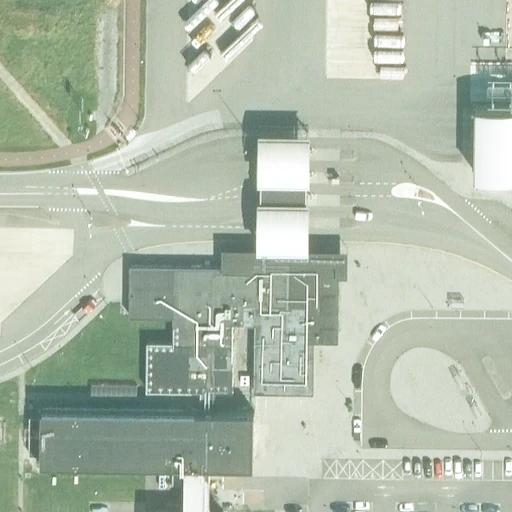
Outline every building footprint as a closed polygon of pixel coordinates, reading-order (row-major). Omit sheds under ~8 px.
[(332,37),(385,39),(385,24),(333,22),(332,37)] [(352,69),(385,69),(386,44),(352,43),(352,69)] [(511,157),(511,85),(489,86),(488,157),(511,157)] [(260,134),(259,186),(262,186),(308,187),(311,187),(312,135),(279,135),(260,134)] [(262,186),(261,203),(307,204),(308,187),(262,186)] [(261,203),(259,203),(258,256),(311,257),(312,204),(307,204),(261,203)] [(200,389),(200,409),(209,410),(210,390),(231,390),(232,322),(254,323),(253,391),(305,391),(305,340),(337,340),(338,257),(311,257),(258,256),(237,256),(237,266),(129,264),(128,314),(172,315),(171,341),(146,340),(146,389),(200,389)] [(40,415),(29,415),(29,454),(40,454),(40,462),(186,464),(211,464),(253,465),(253,410),(209,410),(200,409),(40,407),(40,415)] [(211,464),(186,464),(185,511),(151,511),(150,511),(223,511),(210,511),(211,464)] [(324,469),(323,479),(347,479),(347,470),(324,469)]
